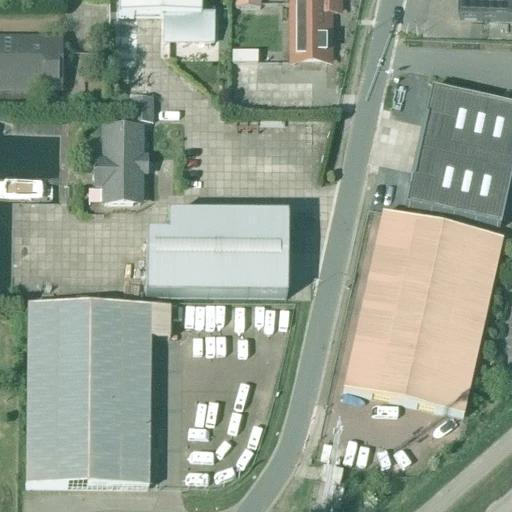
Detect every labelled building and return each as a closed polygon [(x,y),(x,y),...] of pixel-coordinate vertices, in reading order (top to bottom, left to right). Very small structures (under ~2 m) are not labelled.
[(164,44),(214,45),(214,12),(200,13),(200,0),(120,0),(121,19),(164,19),(164,44)] [(237,0),(238,9),(260,9),(259,0),(237,0)] [(327,17),(337,17),(336,0),(318,0),(319,7),(293,7),(293,61),(327,61),(327,17)] [(511,24),(511,0),(459,0),(459,23),(511,24)] [(103,29),(103,5),(66,5),(66,29),(103,29)] [(0,41),(0,94),(60,94),(61,42),(0,41)] [(323,100),(315,101),(316,114),(333,114),(333,81),(323,82),(323,100)] [(411,183),(405,210),(499,231),(511,173),(511,110),(431,92),(425,120),(423,119),(409,182),(411,183)] [(129,102),(128,126),(153,126),(153,102),(129,102)] [(95,163),(95,188),(104,189),(104,208),(132,208),(132,198),(139,198),(140,132),(135,132),(130,127),(124,132),(105,132),(104,163),(95,163)] [(342,395),(462,421),(501,244),(381,218),(342,395)] [(145,301),(286,303),(287,221),(167,221),(167,240),(145,240),(145,301)] [(131,299),(131,276),(107,276),(107,299),(131,299)] [(148,492),(150,342),(169,342),(169,311),(27,309),(25,491),(148,492)] [(342,474),(322,470),(319,482),(339,486),(342,474)]
